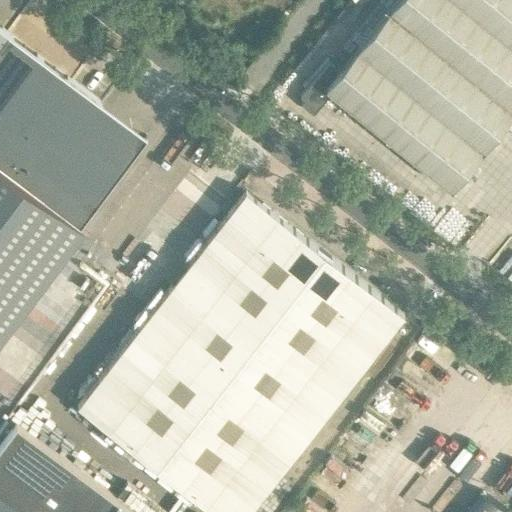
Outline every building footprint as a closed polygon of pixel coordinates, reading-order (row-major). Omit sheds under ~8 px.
[(301,103),(308,109),(313,113),(332,91),(451,188),(511,112),(511,0),(395,0),(339,70),(329,62),(300,96),(304,99),(301,103)] [(60,159),(102,102),(0,26),(0,343),(80,238),(34,203),(41,195),(36,191),(47,175),(51,178),(63,162),(60,159)] [(247,188),(77,405),(213,511),(253,511),(408,315),(247,188)] [(0,442),(0,511),(137,511),(16,421),(0,442)] [(464,511),(503,511),(506,509),(481,490),(464,511)]
